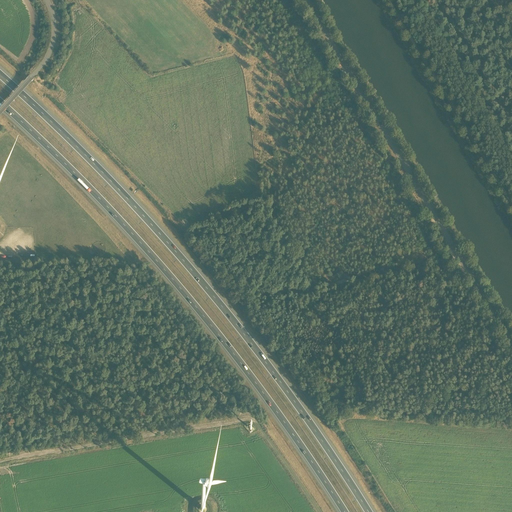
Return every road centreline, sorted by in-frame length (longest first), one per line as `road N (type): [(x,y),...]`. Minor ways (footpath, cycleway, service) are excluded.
road 1 (motorway): [(367,511),(210,292),(0,75)]
road 2 (motorway): [(0,102),(192,303),(343,511)]
road 3 (unclassified): [(511,347),(302,0)]
road 4 (track): [(0,462),(250,417)]
road 5 (track): [(511,205),(389,0)]
road 6 (track): [(214,367),(318,511)]
road 7 (unclassified): [(0,112),(52,43),(45,0)]
